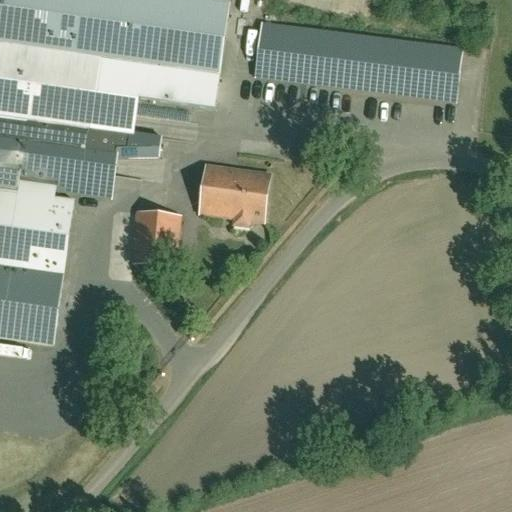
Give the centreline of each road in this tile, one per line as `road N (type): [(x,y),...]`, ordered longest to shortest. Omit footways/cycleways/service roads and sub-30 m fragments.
road 1 (unclassified): [(511,173),(417,164),(360,183),(321,217),(69,511)]
road 2 (unknown): [(0,400),(67,367),(85,343),(102,234),(120,208),(204,142),(237,131),(334,131),(417,164)]
